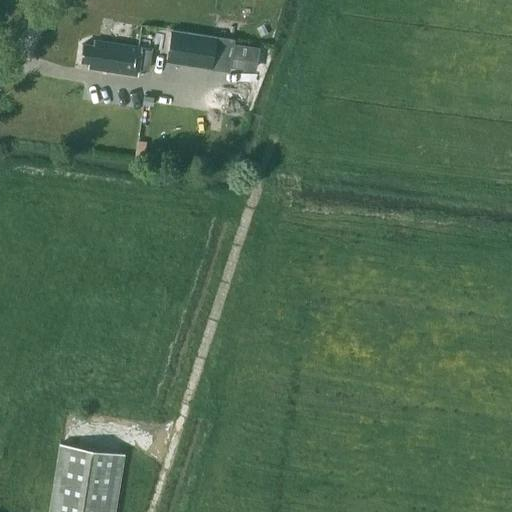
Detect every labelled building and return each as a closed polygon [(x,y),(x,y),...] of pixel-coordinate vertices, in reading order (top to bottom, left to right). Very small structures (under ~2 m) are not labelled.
[(167,62),(211,68),(216,34),(172,28),(167,62)] [(138,74),(139,65),(147,66),(149,52),(141,51),(142,47),(94,40),(94,45),(83,44),(81,61),(89,62),(89,67),(138,74)] [(259,46),(233,43),(230,67),(256,70),(259,46)] [(217,132),(241,135),(247,93),(223,89),(217,132)] [(153,97),(144,95),(142,103),(151,104),(153,97)] [(113,511),(123,452),(60,443),(48,511),(113,511)]
